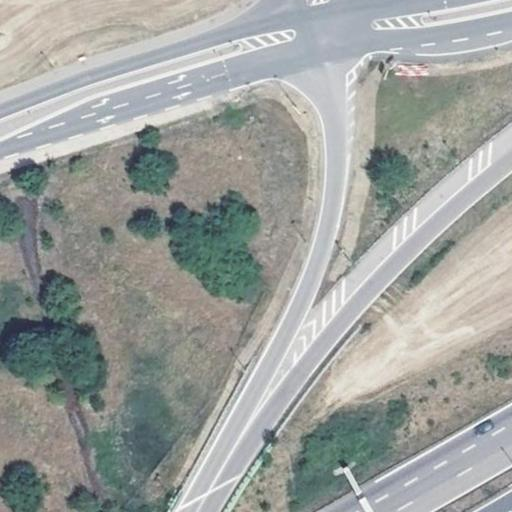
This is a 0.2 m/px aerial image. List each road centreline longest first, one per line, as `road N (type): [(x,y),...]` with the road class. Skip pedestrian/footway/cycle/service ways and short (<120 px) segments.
road 1 (primary): [(326,51),(335,165),(329,215),(253,417)]
road 2 (motorway): [(511,148),(368,277),(253,417)]
road 3 (secondary): [(0,151),(228,73),(326,51)]
road 4 (secondary): [(320,14),(261,24),(0,111)]
road 5 (secondary): [(326,51),(511,17)]
road 6 (motorway): [(511,440),(390,511)]
